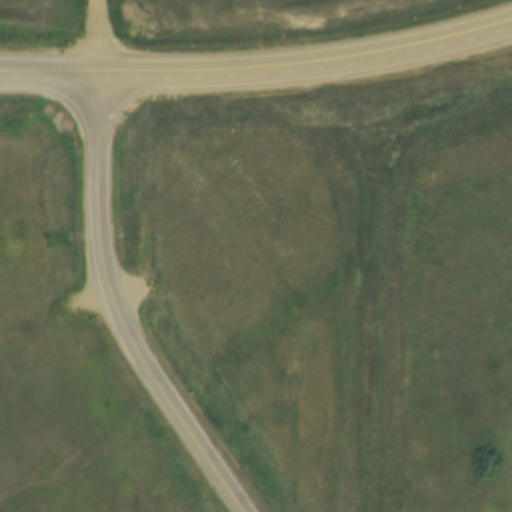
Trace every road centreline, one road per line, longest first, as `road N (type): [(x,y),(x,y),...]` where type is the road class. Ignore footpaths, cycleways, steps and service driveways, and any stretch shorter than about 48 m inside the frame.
road 1 (secondary): [(0,65),(311,59),(511,23)]
road 2 (secondary): [(94,193),(112,290),(181,426),(237,511)]
road 3 (secondary): [(94,193),(100,66)]
